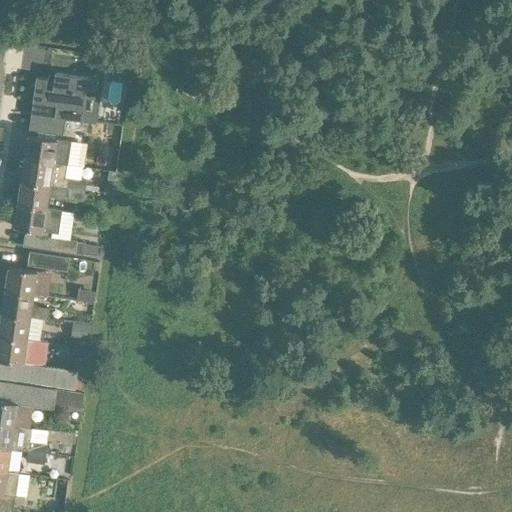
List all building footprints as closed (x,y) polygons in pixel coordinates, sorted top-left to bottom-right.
[(130,75),(130,73),(131,62),(119,60),(118,71),(118,73),(130,75)] [(31,113),(75,120),(81,121),(83,108),(78,107),(80,94),(84,94),(87,77),(56,72),(54,81),(36,78),(31,113)] [(75,120),(31,113),(28,131),(72,138),(75,120)] [(27,135),(24,158),(59,163),(67,165),(71,142),(27,135)] [(68,188),(69,176),(66,175),(67,165),(59,163),(24,158),(21,181),(56,186),(68,188)] [(69,176),(68,188),(85,190),(87,179),(69,176)] [(56,186),(21,181),(17,204),(46,209),(48,197),(66,200),(66,198),(84,200),(85,190),(68,188),(56,186)] [(62,211),(46,209),(17,204),(14,227),(58,234),(62,211)] [(47,249),(75,253),(77,241),(49,237),(47,249)] [(95,245),(86,244),(86,242),(77,241),(75,253),(84,255),(93,256),(95,245)] [(49,257),(28,254),(26,266),(55,270),(56,267),(99,274),(101,263),(49,255),(49,257)] [(8,267),(4,290),(40,296),(40,294),(48,295),(51,273),(36,271),(8,267)] [(40,296),(4,290),(1,313),(41,319),(46,320),(48,306),(38,304),(40,296)] [(95,302),(96,292),(78,290),(77,300),(95,302)] [(41,319),(1,313),(0,320),(0,337),(37,343),(41,319)] [(90,340),(92,325),(73,323),(71,338),(90,340)] [(2,378),(51,385),(75,388),(78,371),(44,366),(47,344),(37,343),(0,337),(0,359),(4,360),(2,378)] [(75,388),(83,389),(85,372),(78,371),(75,388)] [(84,393),(75,391),(50,388),(50,389),(1,382),(0,389),(0,424),(27,428),(31,404),(82,412),(84,393)] [(33,429),(27,428),(0,424),(0,446),(11,448),(28,451),(47,453),(48,443),(31,440),(33,429)] [(11,448),(0,446),(0,470),(7,471),(11,448)] [(47,453),(28,451),(27,460),(45,462),(47,453)] [(12,511),(18,473),(7,471),(0,470),(0,511),(12,511)]
